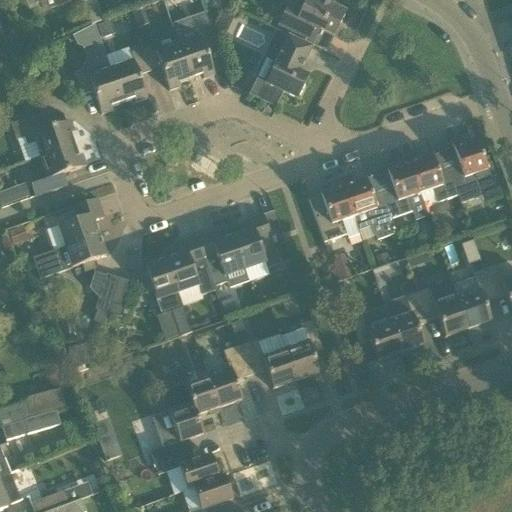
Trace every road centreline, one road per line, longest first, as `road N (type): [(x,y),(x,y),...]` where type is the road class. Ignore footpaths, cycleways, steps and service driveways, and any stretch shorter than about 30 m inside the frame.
road 1 (residential): [(511,362),(310,430),(293,453),(306,511)]
road 2 (residential): [(124,182),(127,146),(146,124),(230,97),(311,141)]
road 3 (residential): [(124,182),(140,212),(153,216),(318,161)]
road 4 (residential): [(318,161),(495,97)]
